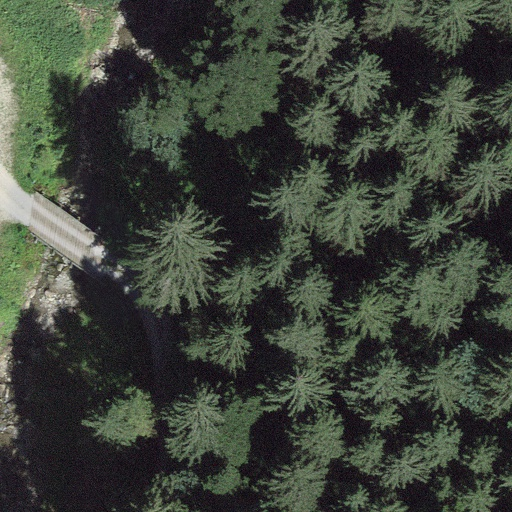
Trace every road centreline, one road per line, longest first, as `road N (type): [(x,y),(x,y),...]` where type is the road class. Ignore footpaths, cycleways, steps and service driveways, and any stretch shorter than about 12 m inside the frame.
road 1 (track): [(143,280),(300,295),(511,369)]
road 2 (track): [(143,280),(161,345),(180,511)]
road 3 (track): [(0,189),(143,280)]
